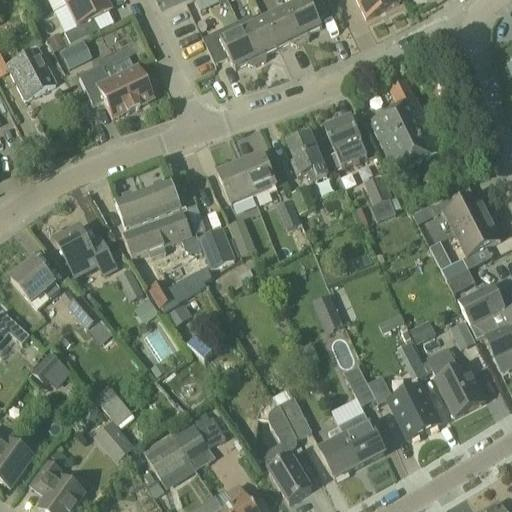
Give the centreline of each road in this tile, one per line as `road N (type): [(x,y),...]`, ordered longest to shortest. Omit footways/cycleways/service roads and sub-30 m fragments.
road 1 (residential): [(199,129),(267,113),(425,40),(466,31)]
road 2 (residential): [(0,218),(199,129)]
road 3 (residential): [(511,183),(484,118),(466,31)]
road 4 (residential): [(378,511),(511,436)]
road 5 (residential): [(199,129),(141,0)]
